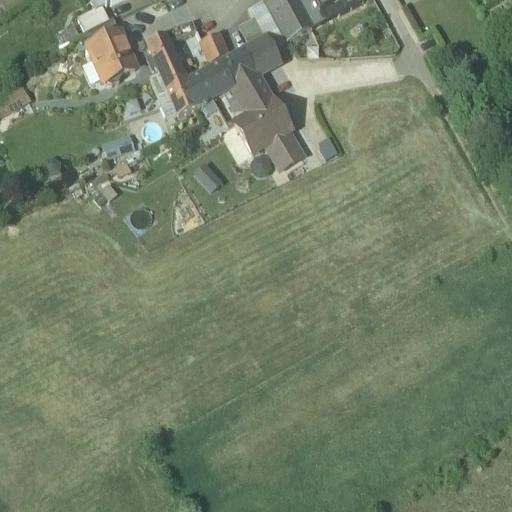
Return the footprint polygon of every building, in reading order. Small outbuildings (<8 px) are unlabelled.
[(98,0),(104,10),(124,0),(98,0)] [(301,14),(293,0),(264,0),(264,1),(265,3),(288,46),(322,28),(319,22),(312,8),(301,14)] [(319,22),(361,1),(360,0),(293,0),(301,14),(312,8),(319,22)] [(265,3),(246,13),(251,22),(263,44),(265,43),(271,54),(288,46),(265,3)] [(99,11),(76,23),(84,37),(86,36),(106,25),(99,11)] [(251,22),(238,30),(249,51),(263,44),(251,22)] [(106,25),(86,36),(91,49),(116,38),(110,24),(106,25)] [(190,27),(163,39),(163,40),(167,48),(195,36),(190,27)] [(91,49),(87,51),(103,87),(110,90),(117,87),(120,80),(134,74),(117,38),(116,38),(91,49)] [(216,39),(198,47),(206,66),(224,59),(216,39)] [(163,40),(144,48),(158,79),(166,97),(177,121),(195,112),(184,86),(172,59),(178,57),(175,50),(169,53),(167,48),(163,40)] [(249,51),(240,56),(255,80),(278,67),(271,54),(265,43),(263,44),(249,51)] [(240,56),(184,86),(195,112),(229,93),(255,80),(240,56)] [(150,83),(149,83),(157,101),(166,97),(158,79),(150,83)] [(255,80),(229,93),(246,122),(247,123),(272,107),(255,80)] [(19,91),(0,101),(0,118),(26,104),(19,91)] [(272,107),(247,123),(246,122),(233,131),(252,161),(264,153),(288,139),(290,137),(272,107)] [(288,139),(264,153),(279,177),(303,162),(288,139)] [(144,149),(122,156),(127,171),(149,164),(144,149)]
